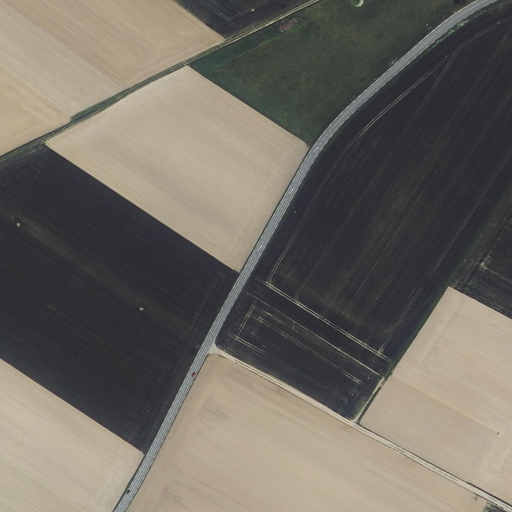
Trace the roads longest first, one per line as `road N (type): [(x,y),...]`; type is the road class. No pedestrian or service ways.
road 1 (secondary): [(486,0),(440,29),(327,134),(119,511)]
road 2 (track): [(315,0),(0,160)]
road 3 (track): [(511,508),(207,344)]
